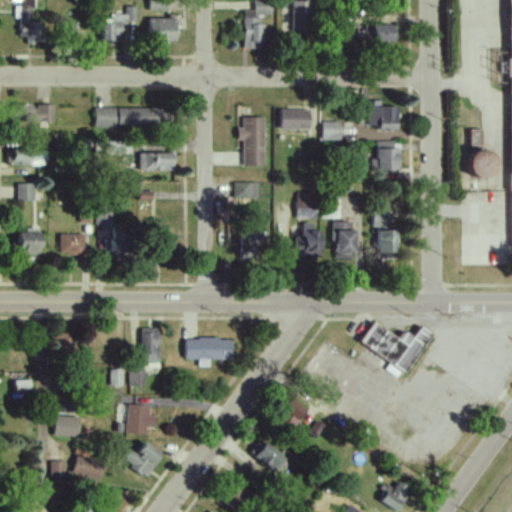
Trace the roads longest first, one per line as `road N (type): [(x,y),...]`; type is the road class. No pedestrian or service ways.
road 1 (tertiary): [(0,300),(511,302)]
road 2 (residential): [(431,79),(0,76)]
road 3 (residential): [(431,302),(430,0)]
road 4 (residential): [(205,301),(203,0)]
road 5 (residential): [(159,511),(311,301)]
road 6 (residential): [(441,511),(511,415)]
